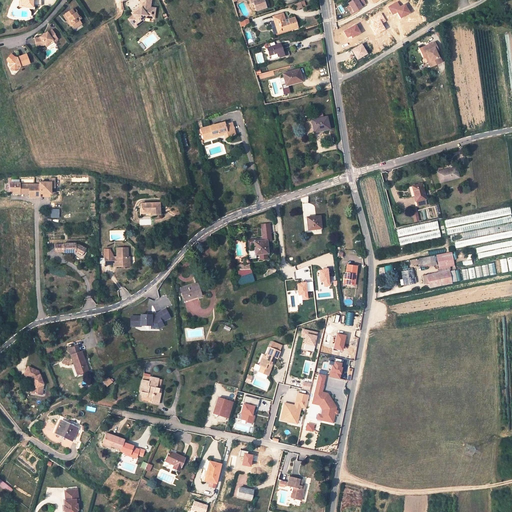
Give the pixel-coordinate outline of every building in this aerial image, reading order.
[(151,0),(141,0),(140,8),(137,11),(135,10),(132,13),(134,15),(129,19),(133,25),(138,21),(139,22),(145,17),(154,18),(156,8),(150,7),(151,0)] [(265,7),(268,6),(266,0),(249,0),(251,3),(253,2),(256,11),(266,8),(265,7)] [(297,9),(305,5),(302,0),(295,4),(297,9)] [(363,0),(353,0),(348,3),(354,12),(362,7),(359,3),(363,0)] [(80,19),(73,9),(71,11),(73,15),(74,14),(78,20),(80,19)] [(67,22),(69,26),(71,25),(71,26),(74,27),(77,26),(78,23),(77,21),(78,20),(74,14),(73,15),(71,11),(64,15),(68,22),(67,22)] [(273,30),(274,34),(297,27),(294,18),(288,20),(288,21),(285,22),(282,14),(273,17),(275,25),(273,26),(274,29),(273,30)] [(50,43),(51,44),(56,42),(53,36),(51,32),(46,35),(46,34),(43,35),(44,36),(41,38),(41,37),(37,40),(33,41),(34,48),(43,47),(50,43)] [(427,54),(431,64),(440,61),(437,55),(436,56),(434,50),(436,49),(433,40),(427,43),(428,45),(425,46),(424,44),(418,47),(422,56),(424,55),(427,54)] [(284,56),(284,57),(289,56),(288,52),(283,53),(280,44),(275,46),(274,42),(269,43),(270,47),(267,48),(269,56),(278,53),(279,57),(284,56)] [(9,63),(8,65),(8,66),(11,66),(12,69),(14,70),(16,69),(17,68),(29,63),(25,54),(16,57),(13,56),(11,54),(6,58),(6,60),(9,63)] [(283,74),(286,85),(295,83),(295,81),(301,80),(298,70),(283,74)] [(326,118),(311,121),(314,132),(318,132),(324,130),(324,129),(328,128),(326,118)] [(212,133),(213,137),(221,136),(220,133),(225,132),(225,135),(226,137),(236,135),(234,124),(226,125),(226,123),(205,128),(206,135),(212,133)] [(201,129),(204,139),(213,137),(212,133),(206,135),(205,128),(201,129)] [(447,169),(437,172),(440,182),(458,177),(456,168),(447,170),(447,169)] [(46,195),(51,195),(51,189),(51,184),(49,184),(40,184),(40,186),(19,186),(19,184),(9,184),(9,194),(19,193),(19,195),(29,195),(29,199),(40,199),(40,196),(46,195)] [(421,184),(412,186),(416,201),(425,199),(421,184)] [(150,213),(150,215),(159,215),(159,204),(141,204),(141,213),(150,213)] [(50,208),(50,217),(58,217),(58,208),(50,208)] [(416,208),(410,209),(414,222),(419,221),(416,208)] [(455,247),(511,237),(511,229),(510,215),(511,215),(509,208),(443,219),(445,227),(446,227),(447,235),(449,235),(450,242),(454,241),(455,247)] [(320,216),(307,218),(308,231),(321,229),(320,216)] [(399,245),(440,237),(437,221),(396,229),(399,245)] [(268,254),(267,242),(271,242),(269,225),(261,226),(262,239),(262,241),(254,242),(255,255),(268,254)] [(75,238),(66,239),(66,249),(72,249),(75,246),(81,251),(85,247),(79,241),(75,241),(75,238)] [(62,249),(66,249),(66,239),(61,239),(61,240),(54,240),(54,248),(61,248),(62,249)] [(249,251),(255,251),(254,242),(262,241),(262,239),(248,240),(249,251)] [(477,257),(511,251),(511,241),(475,246),(477,257)] [(109,250),(104,250),(104,258),(104,265),(111,265),(115,265),(115,268),(126,268),(128,268),(128,258),(126,258),(127,249),(116,249),(115,258),(113,258),(113,256),(109,250)] [(453,266),(451,253),(436,256),(438,269),(453,266)] [(413,265),(418,264),(418,266),(427,264),(427,266),(435,265),(433,256),(416,260),(409,261),(410,264),(413,264),(413,265)] [(352,278),(353,273),(355,273),(356,265),(346,264),(345,271),(344,271),(343,277),(346,277),(345,283),(354,284),(355,278),(352,278)] [(461,268),(462,278),(488,276),(487,266),(461,268)] [(236,286),(254,281),(249,268),(237,272),(238,276),(233,278),(236,286)] [(414,283),(412,270),(401,272),(403,279),(399,280),(400,285),(405,284),(414,283)] [(449,270),(422,276),(423,284),(428,283),(429,288),(452,283),(449,270)] [(197,284),(180,289),(183,302),(201,296),(197,284)] [(141,318),(131,318),(131,328),(141,328),(141,327),(152,327),(155,327),(157,326),(160,330),(165,327),(162,323),(171,318),(165,309),(157,315),(158,316),(156,317),(152,318),(152,316),(148,316),(141,316),(141,318)] [(346,312),(345,325),(353,325),(353,312),(346,312)] [(304,338),(301,348),(312,351),(317,332),(301,328),(299,337),(304,338)] [(327,337),(325,346),(333,348),(335,338),(327,337)] [(270,348),(279,352),(281,346),(272,342),(270,348)] [(211,347),(208,348),(209,353),(215,351),(218,346),(213,343),(211,347)] [(77,346),(68,349),(74,365),(76,364),(80,374),(88,371),(81,352),(79,352),(77,346)] [(264,356),(262,362),(263,362),(261,367),(259,366),(257,365),(256,366),(255,369),(255,370),(268,375),(271,369),(272,365),(271,365),(272,362),(273,363),(274,360),(273,359),(274,357),(275,358),(277,359),(280,352),(279,352),(270,348),(266,357),(265,356),(264,356)] [(342,368),(333,366),(330,377),(339,379),(342,368)] [(34,389),(33,394),(42,395),(43,384),(42,380),(40,376),(38,372),(28,367),(24,376),(31,379),(34,378),(36,381),(32,383),(34,389)] [(326,375),(318,374),(316,383),(323,385),(326,375)] [(101,382),(105,387),(112,382),(108,377),(101,382)] [(151,403),(158,405),(160,394),(159,394),(160,389),(157,388),(159,380),(149,378),(149,381),(142,380),(140,388),(142,388),(140,395),(142,396),(141,397),(147,398),(148,395),(152,396),(152,399),(151,403)] [(302,381),(300,390),(308,392),(310,383),(302,381)] [(322,392),(315,390),(312,402),(320,404),(324,409),(321,420),(333,423),(335,414),(336,410),(337,407),(328,393),(322,392)] [(299,408),(305,409),(307,394),(295,392),(293,404),(282,402),(278,421),(297,424),(299,408)] [(242,403),(241,402),(237,419),(252,423),(254,415),(253,415),(257,399),(244,396),(242,403)] [(224,416),(229,401),(218,397),(213,413),(224,416)] [(228,418),(233,402),(229,401),(224,416),(228,418)] [(320,404),(312,402),(312,404),(319,406),(322,410),(321,415),(318,414),(316,419),(321,420),(324,409),(320,404)] [(82,431),(60,421),(55,433),(78,443),(82,431)] [(304,430),(313,431),(313,424),(305,423),(304,430)] [(124,439),(106,433),(103,442),(110,444),(110,445),(114,447),(120,449),(123,442),(124,439)] [(124,453),(129,454),(129,456),(135,458),(137,454),(142,456),(144,451),(138,449),(138,450),(132,447),(132,446),(123,442),(120,449),(120,451),(124,453)] [(185,459),(169,452),(164,461),(174,466),(173,469),(179,471),(185,459)] [(209,461),(207,471),(205,471),(204,476),(205,477),(211,479),(210,482),(215,484),(221,464),(215,463),(210,462),(209,461)] [(302,480),(289,477),(286,486),(294,488),(291,499),(300,501),(302,494),(299,494),(301,484),(302,480)] [(9,494),(12,491),(3,484),(1,488),(9,494)] [(253,491),(239,488),(237,497),(251,500),(253,491)] [(77,490),(65,491),(66,501),(64,501),(65,506),(65,511),(76,511),(76,510),(78,510),(77,505),(76,505),(75,500),(78,500),(77,490)]
